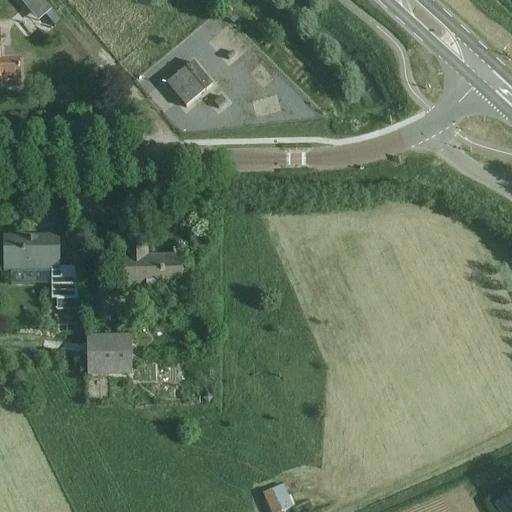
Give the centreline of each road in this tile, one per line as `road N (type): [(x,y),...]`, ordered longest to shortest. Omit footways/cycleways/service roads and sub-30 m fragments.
road 1 (tertiary): [(0,165),(337,158),(424,130)]
road 2 (primary): [(384,0),(450,62),(481,78)]
